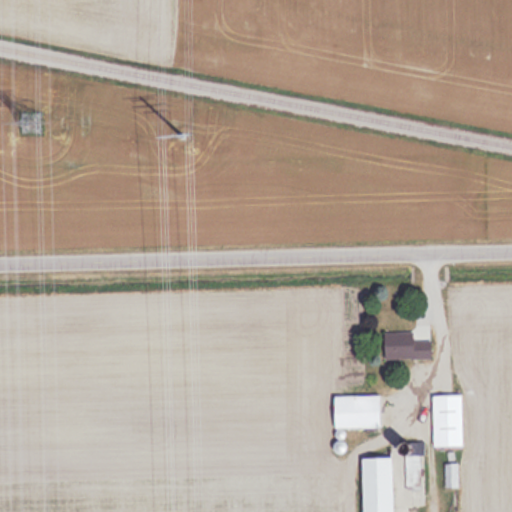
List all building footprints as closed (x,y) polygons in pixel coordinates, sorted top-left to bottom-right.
[(413,339),(413,331),(381,332),(381,359),(430,358),(429,339),(413,339)] [(459,445),(459,394),(430,394),(430,445),(459,445)] [(381,395),(329,396),(330,429),(382,427),(381,395)] [(358,457),(359,511),(390,511),(390,457),(358,457)] [(407,484),(411,483),(411,478),(418,477),(416,462),(405,464),(407,484)]
